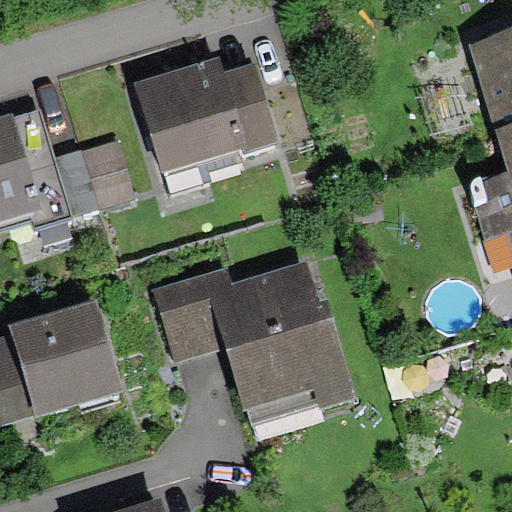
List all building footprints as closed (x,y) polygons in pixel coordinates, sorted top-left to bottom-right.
[(511,33),(470,47),(511,173),(469,187),(496,271),(511,265),(511,33)] [(220,58),(135,82),(161,174),(167,173),(173,194),(214,183),(211,171),(245,161),(242,153),(279,142),(256,63),(224,72),(220,58)] [(39,105),(0,117),(0,231),(32,222),(34,230),(73,218),(55,159),(39,105)] [(119,140),(82,152),(99,210),(136,199),(119,140)] [(82,152),(55,159),(73,218),(99,210),(82,152)] [(228,266),(155,288),(178,365),(226,350),(243,407),(250,405),(254,420),(319,400),(322,409),(357,399),(327,304),(319,306),(306,261),(234,283),(228,266)] [(12,333),(0,336),(0,424),(36,414),(37,417),(126,390),(99,297),(9,324),(12,333)] [(164,511),(161,499),(119,511),(164,511)]
